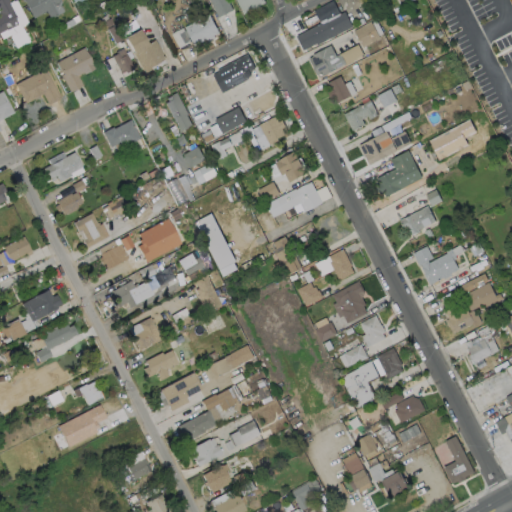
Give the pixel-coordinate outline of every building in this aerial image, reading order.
[(6,0),(8,3),(11,1),(12,1),(14,0),(26,23),(19,27),(27,42),(14,49),(7,35),(0,39),(0,0),(6,0)] [(59,4),(62,11),(49,18),(45,11),(32,18),(23,0),(58,0),(60,3),(59,4)] [(226,0),(232,10),(218,17),(209,0),(226,0)] [(262,0),(264,2),(242,13),(235,0),(262,0)] [(218,33),(193,46),(183,27),(208,14),(218,33)] [(340,32),(330,38),(330,36),(302,51),(294,36),(332,16),(340,32)] [(353,30),(361,47),(379,37),(371,21),(353,30)] [(138,30),(146,44),(153,40),(164,59),(149,67),(150,69),(141,74),(129,52),(130,51),(123,38),(138,30)] [(329,45),(335,56),(339,54),(345,64),(318,78),(316,74),(315,75),(311,68),(313,67),(311,63),(310,64),(307,58),(312,56),(311,55),(329,45)] [(82,48),(91,64),(94,68),(82,74),(81,72),(77,74),(78,76),(76,77),(80,85),(68,92),(59,75),(61,74),(54,62),(82,48)] [(132,69),(125,73),(124,71),(119,74),(110,56),(115,54),(114,52),(122,48),(131,67),(132,69)] [(245,73),(247,77),(239,82),(237,78),(224,84),(216,70),(246,54),(254,68),(245,73)] [(43,69),(58,98),(46,105),(41,94),(23,104),(13,84),(43,69)] [(339,76),(343,84),(348,81),(355,93),(336,103),(333,96),(329,98),(325,92),(329,89),(326,83),(339,76)] [(0,91),(12,113),(0,119),(0,91)] [(192,126),(179,132),(164,103),(167,101),(165,98),(176,92),(188,114),(186,115),(192,126)] [(388,104),(383,92),(377,94),(382,106),(388,104)] [(377,116),(369,120),(367,116),(361,119),(364,125),(351,131),(342,114),(369,100),(377,116)] [(245,121),(221,134),(214,119),(237,107),(245,121)] [(462,111),(423,132),(436,155),(462,144),(459,130),(469,124),(462,111)] [(274,116),(277,122),(281,120),(284,127),(281,129),(284,134),(278,138),(279,140),(260,150),(255,139),(263,135),(258,125),(274,116)] [(129,120),(139,139),(120,148),(119,147),(115,149),(113,145),(109,147),(101,132),(112,127),(112,128),(129,120)] [(391,153),(368,165),(357,145),(383,132),(380,126),(391,120),(395,127),(385,132),(391,144),(387,146),(391,153)] [(395,149),(409,145),(405,132),(392,136),(395,149)] [(227,137),(230,145),(222,149),(225,155),(217,160),(210,145),(227,137)] [(203,160),(188,168),(181,155),(197,147),(203,160)] [(420,178),(384,197),(382,192),(378,194),(373,185),(377,183),(375,179),(393,169),(389,160),(406,150),(420,178)] [(293,151),(297,159),(299,157),(303,164),(300,166),(304,174),(288,182),(283,173),(280,175),(273,162),(277,161),(276,160),(293,151)] [(82,172),(70,178),(69,176),(58,182),(55,175),(48,179),(42,169),(73,152),(81,167),(80,167),(82,172)] [(216,175),(198,185),(191,172),(209,162),(216,175)] [(166,182),(176,204),(192,197),(182,175),(166,182)] [(278,193),(272,181),(257,189),(263,201),(278,193)] [(310,181),(321,202),(303,212),(299,203),(271,218),(264,204),(294,188),(295,190),(310,181)] [(75,192),(80,203),(75,205),(76,207),(73,208),(74,209),(66,214),(65,213),(62,215),(60,210),(56,212),(53,206),(56,204),(54,201),(69,193),(70,194),(75,192)] [(125,210),(112,218),(104,203),(118,196),(125,210)] [(434,221),(417,230),(418,232),(410,236),(407,229),(404,231),(398,220),(426,206),(434,221)] [(89,213),(96,225),(99,223),(106,235),(84,247),(71,222),(89,213)] [(234,270),(220,277),(192,222),(210,213),(235,261),(230,264),(234,270)] [(179,243),(144,262),(136,246),(139,244),(137,240),(139,239),(136,234),(165,218),(179,243)] [(5,272),(0,274),(0,251),(2,250),(1,247),(21,236),(28,250),(8,261),(9,261),(2,265),(5,272)] [(284,236),(286,240),(288,240),(290,244),(289,245),(301,268),(287,275),(284,269),(276,273),(272,265),(279,261),(273,249),(275,248),(272,242),(284,236)] [(112,241),(114,245),(118,243),(126,258),(106,269),(98,254),(99,253),(97,249),(112,241)] [(459,245),(462,251),(453,256),(455,258),(452,260),(457,269),(449,273),(450,275),(443,279),(442,277),(428,285),(425,279),(426,279),(420,267),(421,267),(420,264),(418,265),(412,253),(425,246),(432,258),(427,260),(428,262),(446,252),(445,251),(450,249),(459,245)] [(350,266),(353,272),(338,280),(332,270),(320,276),(314,263),(342,249),(351,265),(350,266)] [(177,260),(185,274),(201,266),(193,251),(177,260)] [(220,305),(204,314),(195,296),(196,295),(193,290),(196,288),(192,280),(205,274),(220,305)] [(128,281),(131,286),(134,284),(135,286),(143,281),(151,294),(127,308),(124,302),(119,306),(120,308),(114,312),(112,308),(113,307),(109,300),(113,297),(110,291),(128,281)] [(304,306),(320,298),(312,281),(296,288),(304,306)] [(366,313),(346,323),(342,315),(338,317),(332,304),(335,302),(331,295),(358,281),(363,291),(363,294),(362,296),(361,298),(365,305),(362,306),(366,313)] [(487,282),(494,295),(498,293),(501,299),(485,307),(483,304),(469,311),(461,295),(487,282)] [(46,289),(49,296),(50,296),(50,297),(54,295),(59,305),(55,307),(56,308),(34,319),(37,325),(23,333),(23,334),(10,340),(7,335),(3,337),(0,330),(0,327),(3,326),(2,325),(15,318),(18,323),(23,320),(21,316),(24,314),(19,304),(33,297),(33,296),(46,289)] [(462,302),(467,312),(472,310),(475,315),(476,315),(480,323),(472,327),(470,324),(451,333),(445,320),(447,319),(444,311),(462,302)] [(511,335),(503,319),(511,314),(511,335)] [(375,315),(380,325),(383,330),(384,332),(382,333),(384,338),(370,345),(359,323),(375,315)] [(159,339),(137,350),(126,328),(148,317),(159,339)] [(63,322),(66,327),(70,325),(75,334),(46,349),(50,357),(38,363),(33,353),(43,348),(37,335),(63,322)] [(477,337),(478,340),(483,338),(485,342),(492,339),(497,350),(471,364),(466,356),(469,354),(463,342),(469,339),(470,341),(477,337)] [(344,367),(366,356),(360,344),(338,355),(344,367)] [(252,357),(206,381),(199,368),(246,345),(252,357)] [(401,371),(387,378),(384,373),(379,376),(371,360),(377,358),(376,356),(392,348),(401,365),(399,366),(401,371)] [(169,350),(175,363),(163,370),(166,376),(158,380),(154,373),(145,377),(141,369),(145,367),(142,361),(159,353),(160,354),(169,350)] [(366,383),(372,395),(371,395),(372,398),(355,407),(345,387),(344,388),(339,378),(344,376),(343,375),(357,368),(356,367),(369,361),(371,363),(370,363),(378,377),(366,383)] [(185,402),(168,411),(157,390),(190,373),(199,389),(183,397),(185,402)] [(91,381),(99,397),(85,405),(79,393),(78,394),(74,397),(70,390),(83,384),(83,385),(91,381)] [(230,386),(237,401),(219,410),(217,406),(214,408),(220,419),(212,424),(201,431),(202,432),(183,442),(175,426),(205,410),(200,401),(212,394),(213,396),(230,386)] [(60,400),(49,406),(44,396),(55,390),(60,400)] [(494,424),(511,413),(511,411),(505,397),(511,393),(511,444),(505,433),(500,435),(494,424)] [(424,410),(399,424),(392,411),(396,409),(393,405),(411,395),(414,399),(417,398),(424,410)] [(56,424),(65,445),(96,431),(92,423),(105,418),(99,405),(56,424)] [(259,434),(241,443),(240,442),(232,446),(226,435),(234,431),(230,423),(248,414),(259,434)] [(376,449),(369,433),(355,440),(362,455),(376,449)] [(464,479),(457,483),(456,481),(450,484),(441,467),(454,461),(443,441),(454,436),(472,472),(463,477),(464,479)] [(210,438),(214,446),(215,445),(220,454),(196,466),(190,456),(193,454),(190,447),(206,439),(207,440),(210,438)] [(354,452),(371,486),(357,493),(351,481),(350,481),(339,459),(354,452)] [(146,472),(132,480),(125,467),(142,458),(144,463),(142,465),(146,472)] [(384,460),(386,465),(380,468),(383,473),(390,469),(392,473),(397,471),(406,487),(398,492),(398,493),(388,498),(378,479),(373,481),(366,469),(377,463),(377,464),(384,460)] [(228,482),(209,492),(200,475),(219,465),(228,482)] [(308,506),(299,511),(289,492),(305,484),(310,492),(302,496),(308,506)] [(235,494),(237,498),(240,496),(244,504),(241,505),(243,511),(241,511),(213,511),(211,507),(235,494)] [(147,511),(143,503),(159,495),(168,511),(147,511)]
